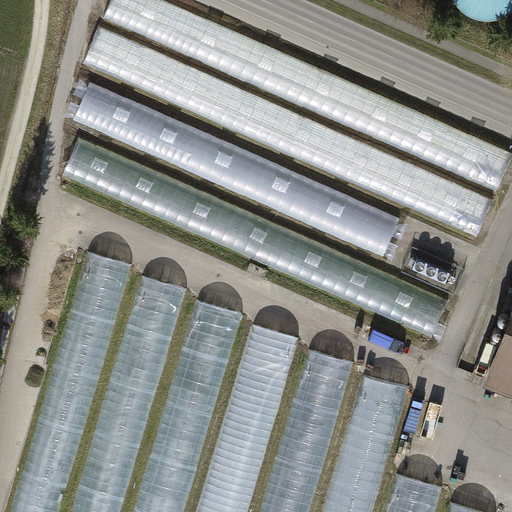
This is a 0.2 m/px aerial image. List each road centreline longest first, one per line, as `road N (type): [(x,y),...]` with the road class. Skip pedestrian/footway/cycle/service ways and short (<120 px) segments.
road 1 (tertiary): [(511,110),(262,0)]
road 2 (track): [(0,208),(39,58),(43,0)]
